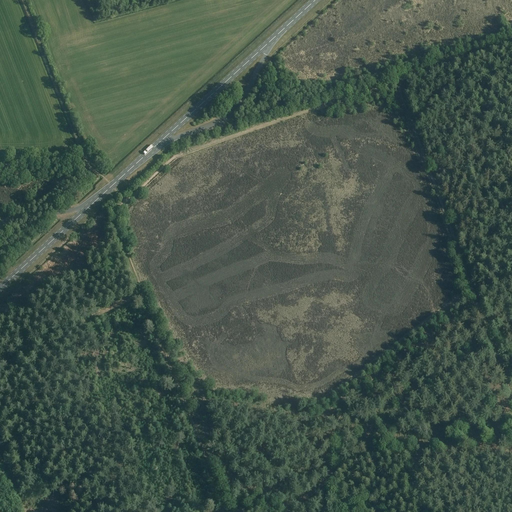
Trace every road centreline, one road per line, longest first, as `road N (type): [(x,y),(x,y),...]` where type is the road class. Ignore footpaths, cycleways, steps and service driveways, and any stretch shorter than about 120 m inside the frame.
road 1 (primary): [(0,288),(315,0)]
road 2 (track): [(227,511),(115,231),(114,215),(125,201)]
road 3 (track): [(125,201),(182,152),(397,81)]
road 4 (track): [(231,511),(280,505),(362,466),(412,453),(511,451)]
road 5 (track): [(397,81),(487,328)]
road 6 (track): [(23,0),(83,150)]
road 7 (track): [(140,295),(0,367)]
road 8 (track): [(511,42),(397,81)]
